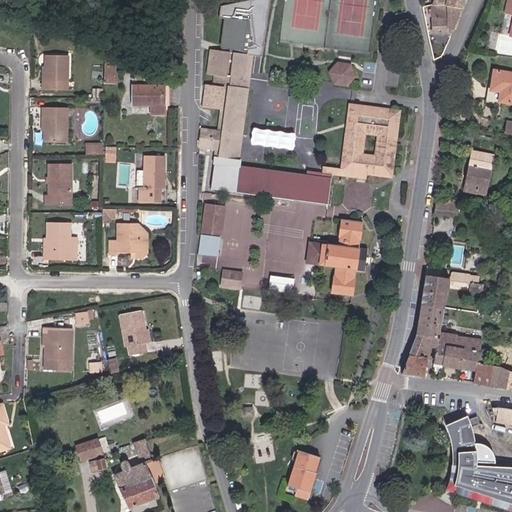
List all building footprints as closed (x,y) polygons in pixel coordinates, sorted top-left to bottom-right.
[(459,12),(463,0),(435,0),(433,6),(435,6),(443,5),(459,12)] [(511,0),(504,0),(497,34),(511,37),(511,0)] [(443,5),(435,6),(433,6),(431,6),(433,36),(448,34),(447,29),(443,5)] [(447,29),(452,29),(459,12),(443,5),(447,29)] [(228,47),(227,52),(249,56),(254,18),(248,17),(248,26),(227,24),(225,46),(228,47)] [(68,50),(46,50),(46,87),(69,88),(68,50)] [(214,73),(213,84),(224,85),(225,75),(245,78),(249,56),(227,52),(224,52),(213,50),(209,72),(214,73)] [(118,58),(108,57),(107,68),(117,67),(118,58)] [(355,78),(350,66),(339,65),(331,74),(335,86),(347,88),(355,78)] [(117,67),(107,68),(107,78),(117,79),(117,67)] [(511,72),(494,70),(489,100),(511,104),(511,72)] [(173,83),(136,82),(135,102),(154,102),(154,111),(172,113),(173,83)] [(237,132),(243,88),(224,85),(217,130),(237,132)] [(44,138),(66,139),(66,113),(56,113),(55,102),(42,101),(42,112),(46,112),(44,138)] [(56,113),(66,113),(66,102),(55,102),(56,113)] [(361,172),(385,174),(393,111),(348,106),(340,169),(361,172)] [(203,148),(205,128),(198,127),(196,147),(203,148)] [(237,132),(217,130),(205,128),(203,148),(214,150),(213,156),(233,159),(237,132)] [(296,147),(297,131),(254,128),(253,144),(296,147)] [(471,140),(448,135),(446,146),(469,150),(471,140)] [(120,143),(109,142),(108,158),(118,158),(120,143)] [(87,144),(87,155),(100,155),(100,144),(87,144)] [(164,183),(168,182),(168,152),(147,151),(147,182),(143,183),(143,196),(165,196),(164,183)] [(479,164),(491,166),(493,158),(471,154),(469,164),(478,166),(479,164)] [(208,190),(251,194),(254,170),(235,168),(236,160),(233,159),(213,156),(208,190)] [(59,193),(68,193),(67,161),(47,161),(47,193),(43,193),(43,203),(59,203),(59,193)] [(478,166),(469,164),(463,192),(484,196),(491,166),(479,164),(478,166)] [(320,167),(320,174),(330,175),(360,179),(361,172),(340,169),(320,167)] [(295,176),(254,170),(251,194),(292,199),(295,176)] [(327,203),(330,175),(320,174),(319,179),(305,176),(305,177),(295,176),(292,199),(327,203)] [(59,193),(59,203),(68,203),(68,193),(59,193)] [(459,202),(435,200),(433,215),(458,218),(459,202)] [(223,206),(206,204),(202,233),(219,236),(223,206)] [(114,214),(114,205),(101,205),(101,220),(109,220),(109,214),(114,214)] [(108,237),(108,251),(129,251),(134,251),(145,252),(145,237),(134,236),(134,221),(116,221),(116,238),(108,237)] [(145,237),(145,228),(134,221),(134,236),(145,237)] [(321,244),(319,265),(335,268),(331,294),(352,297),(356,273),(365,274),(367,261),(368,253),(358,252),(361,224),(342,222),(338,246),(321,244)] [(45,260),(69,259),(68,223),(47,225),(49,250),(44,251),(45,260)] [(307,242),(304,263),(319,265),(321,244),(307,242)] [(223,271),(221,286),(240,289),(242,274),(223,271)] [(429,272),(426,272),(425,279),(439,281),(440,274),(429,272)] [(452,273),(450,282),(480,286),(481,277),(452,273)] [(421,306),(427,308),(444,312),(448,291),(450,282),(439,281),(425,279),(421,306)] [(482,286),(480,286),(450,282),(448,291),(480,296),(482,286)] [(427,308),(421,306),(418,333),(423,335),(427,308)] [(434,362),(438,346),(440,332),(444,312),(427,308),(423,335),(433,338),(429,360),(434,362)] [(89,314),(74,317),(75,324),(90,322),(89,314)] [(143,347),(146,347),(142,315),(118,318),(123,350),(126,349),(128,359),(145,357),(143,347)] [(45,360),(69,361),(70,331),(42,329),(42,338),(45,338),(45,360)] [(446,348),(443,367),(460,371),(464,351),(481,354),(482,339),(457,336),(458,334),(440,332),(438,346),(446,348)] [(429,360),(433,338),(423,335),(418,333),(410,356),(429,360)] [(438,346),(434,362),(433,365),(443,367),(446,348),(438,346)] [(477,371),(478,364),(481,354),(464,351),(460,371),(475,374),(473,384),(490,387),(492,373),(477,371)] [(429,360),(410,356),(404,373),(425,377),(429,360)] [(69,361),(45,360),(44,372),(69,372),(69,361)] [(116,373),(114,364),(107,365),(109,375),(116,373)] [(492,373),(490,387),(497,388),(501,368),(478,364),(477,371),(492,373)] [(498,414),(505,408),(490,405),(493,414),(498,414)] [(498,414),(493,414),(496,420),(511,423),(511,409),(505,408),(498,414)] [(511,504),(511,467),(496,467),(477,466),(476,441),(474,432),(482,429),(480,421),(471,424),(469,417),(452,423),(457,439),(459,459),(455,486),(511,504)] [(108,454),(101,429),(82,434),(88,460),(108,454)] [(485,447),(481,444),(476,441),(477,466),(496,467),(494,461),(492,456),(489,452),(485,447)] [(160,497),(155,485),(147,463),(153,460),(146,443),(133,447),(141,467),(129,472),(126,466),(125,465),(123,465),(122,466),(121,468),(122,475),(114,478),(129,510),(160,497)] [(321,461),(299,455),(290,491),(299,493),(297,501),(311,504),(317,480),(316,480),(321,461)] [(161,483),(153,460),(147,463),(155,485),(161,483)] [(103,464),(90,467),(91,473),(105,469),(103,464)]
